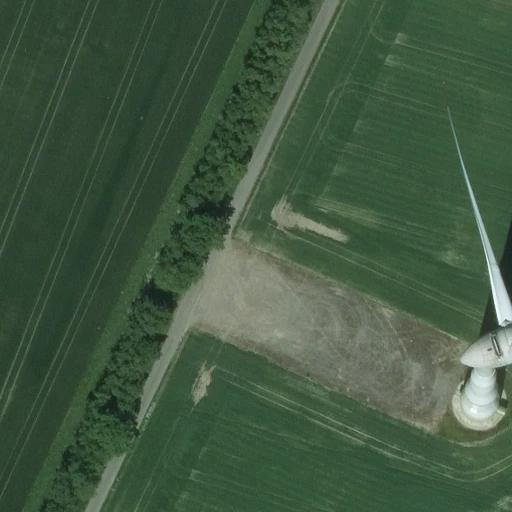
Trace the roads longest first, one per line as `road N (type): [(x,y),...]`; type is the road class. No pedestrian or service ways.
road 1 (unclassified): [(330,0),(90,511)]
road 2 (track): [(199,275),(444,387)]
